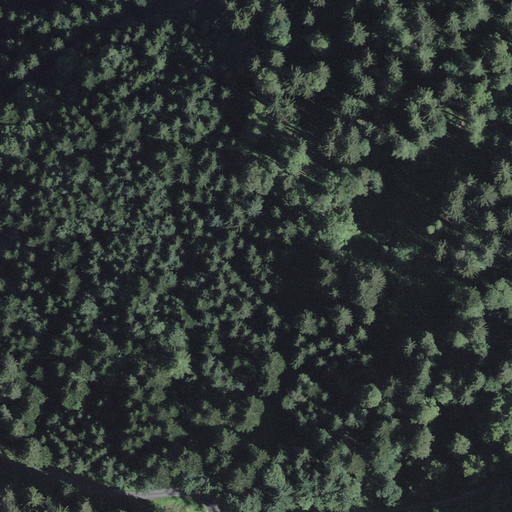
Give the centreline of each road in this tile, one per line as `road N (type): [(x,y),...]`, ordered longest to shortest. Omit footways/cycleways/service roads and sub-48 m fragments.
road 1 (unclassified): [(206,0),(187,11),(124,18),(0,101)]
road 2 (unclassified): [(0,461),(110,492),(198,492),(212,511)]
